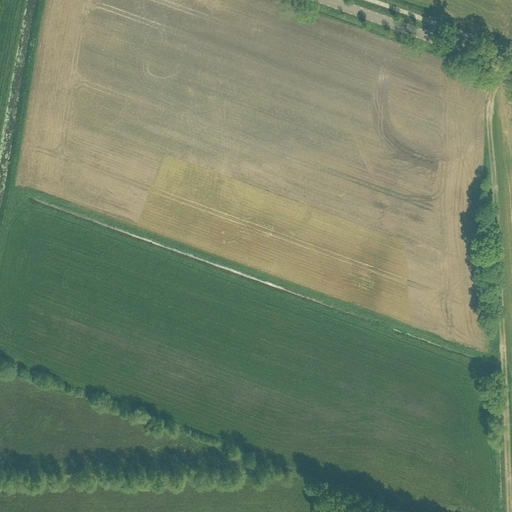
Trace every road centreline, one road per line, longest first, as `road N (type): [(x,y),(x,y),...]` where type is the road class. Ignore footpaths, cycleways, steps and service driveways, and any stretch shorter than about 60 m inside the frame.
road 1 (track): [(500,61),(490,94),(509,511)]
road 2 (tertiary): [(511,65),(326,0)]
